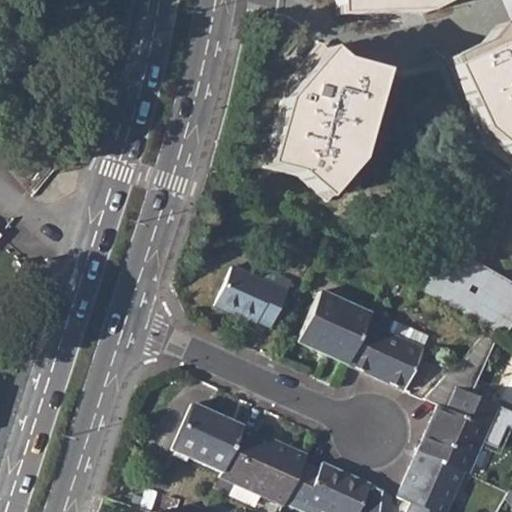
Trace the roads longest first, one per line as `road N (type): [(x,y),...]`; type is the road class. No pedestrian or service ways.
road 1 (secondary): [(166,0),(123,176),(11,511)]
road 2 (secondary): [(130,323),(216,0)]
road 3 (residential): [(130,323),(376,438)]
road 4 (secondary): [(66,511),(130,323)]
